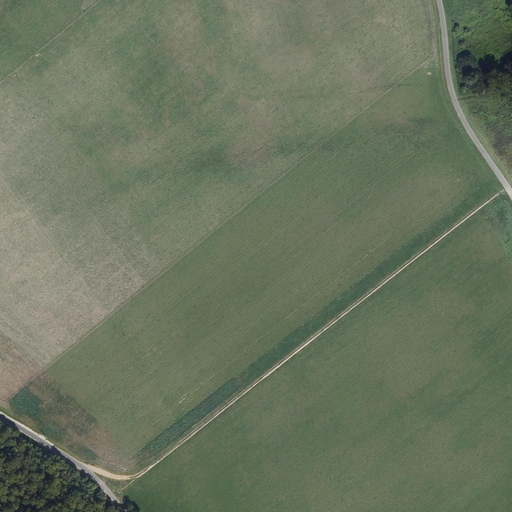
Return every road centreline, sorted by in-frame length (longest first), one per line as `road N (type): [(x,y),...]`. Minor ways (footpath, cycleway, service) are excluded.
road 1 (unclassified): [(438,0),(453,99),(511,194)]
road 2 (unclassified): [(125,511),(77,463),(0,415)]
